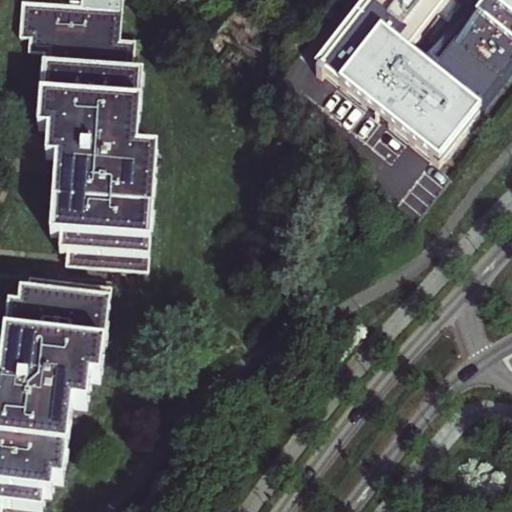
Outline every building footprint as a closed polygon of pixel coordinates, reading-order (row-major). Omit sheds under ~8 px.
[(415,154),(440,172),(479,120),(431,83),(406,64),(454,0),(376,0),(318,77),(320,79),(317,83),(324,89),(327,85),(335,91),(415,154)] [(511,0),(492,0),(476,22),(511,49),(511,0)] [(138,153),(142,76),(132,75),(134,47),(120,46),(122,16),(24,9),(22,41),(31,42),(30,56),(45,57),(40,135),(50,136),(61,136),(60,144),(59,151),(49,151),(48,162),(58,163),(53,240),(69,242),(67,270),(102,272),(103,259),(119,261),(119,273),(147,275),(156,155),(138,153)] [(431,83),(479,120),(511,78),(511,49),(476,22),(431,83)] [(49,151),(59,151),(60,144),(61,136),(50,136),(49,151)] [(103,259),(102,272),(119,273),(119,261),(103,259)] [(49,317),(51,303),(30,300),(21,299),(19,313),(10,312),(3,372),(2,382),(1,388),(0,388),(0,509),(6,510),(21,511),(43,511),(44,500),(52,501),(53,488),(63,489),(71,412),(87,414),(90,387),(100,388),(108,309),(66,305),(65,319),(49,317)] [(66,305),(51,303),(49,317),(65,319),(66,305)]
